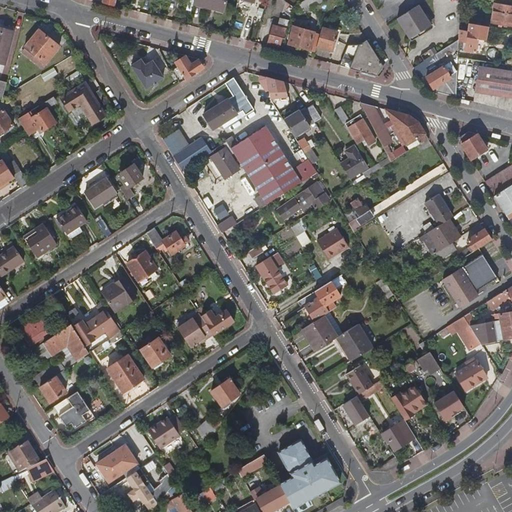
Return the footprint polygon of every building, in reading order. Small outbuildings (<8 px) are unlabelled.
[(222,12),(225,0),(193,0),(192,4),(222,12)] [(313,13),(310,9),(321,2),(319,0),(304,0),(298,4),(307,17),(313,13)] [(511,27),(511,6),(494,3),(491,23),(511,27)] [(431,26),(418,6),(397,19),(410,39),(431,26)] [(475,53),(477,39),(484,40),(486,26),(460,22),(459,41),(465,42),(464,51),(475,53)] [(0,63),(4,65),(13,29),(0,25),(0,63)] [(278,50),(281,39),(284,40),(286,29),(271,25),(265,47),(278,50)] [(315,48),(318,36),(313,34),(313,33),(310,32),(311,28),(305,26),(304,29),(292,26),(288,44),(314,52),(315,48)] [(331,52),(335,33),(320,29),(318,36),(315,48),(331,52)] [(45,64),(59,46),(39,30),(25,49),(26,49),(45,64)] [(381,66),(365,40),(358,46),(346,45),(339,66),(376,76),(381,66)] [(436,64),(458,50),(459,41),(437,54),(431,57),(436,64)] [(45,64),(26,49),(21,55),(40,70),(45,64)] [(431,57),(437,54),(434,49),(428,52),(431,57)] [(426,60),(431,57),(428,52),(421,57),(423,62),(424,62),(426,60)] [(147,90),(166,80),(151,53),(132,63),(147,90)] [(428,68),(436,64),(431,57),(426,60),(424,62),(428,68)] [(178,84),(201,69),(196,61),(189,66),(184,58),(175,63),(178,67),(170,72),(178,84)] [(428,68),(424,62),(423,62),(414,68),(420,77),(423,75),(430,72),(428,68)] [(511,98),(511,74),(478,69),(478,67),(466,64),(462,85),(475,88),(474,92),(511,98)] [(456,74),(451,65),(444,69),(450,78),(456,74)] [(450,78),(444,69),(443,67),(431,74),(425,78),(434,92),(437,93),(455,97),(457,73),(456,74),(450,78)] [(52,81),(48,73),(41,77),(45,85),(52,81)] [(285,99),(283,83),(253,75),(264,93),(267,92),(269,101),(285,99)] [(252,110),(232,78),(220,86),(229,100),(207,114),(215,126),(220,123),(222,127),(236,117),(234,114),(240,111),(243,115),(252,110)] [(94,123),(106,115),(86,84),(62,99),(70,111),(82,104),(94,123)] [(56,102),(53,97),(43,104),(46,109),(56,102)] [(25,112),(31,108),(28,103),(22,107),(25,112)] [(391,142),(373,107),(359,103),(388,159),(389,163),(395,159),(392,153),(390,153),(386,145),(391,142)] [(318,120),(311,107),(305,111),(312,124),(318,120)] [(305,111),(302,108),(298,111),(308,127),(312,124),(305,111)] [(345,119),(338,108),(333,111),(340,122),(345,119)] [(17,120),(28,136),(37,130),(40,133),(55,122),(46,109),(30,119),(27,114),(17,120)] [(427,140),(416,123),(407,116),(385,110),(397,131),(393,133),(401,146),(404,144),(406,146),(416,140),(419,145),(427,140)] [(0,135),(13,127),(2,111),(0,112),(0,135)] [(308,127),(298,111),(282,121),(292,137),(308,127)] [(282,121),(278,114),(274,117),(278,123),(282,121)] [(375,142),(359,116),(345,125),(357,144),(363,140),(367,146),(375,142)] [(293,177),(259,122),(225,142),(226,144),(233,157),(238,154),(262,194),(258,197),(264,206),(298,185),(293,177)] [(209,154),(200,139),(186,148),(176,132),(171,136),(188,159),(194,164),(209,154)] [(487,153),(476,135),(467,132),(458,138),(460,145),(470,160),(483,152),(485,155),(487,153)] [(163,141),(182,171),(194,164),(188,159),(171,136),(163,141)] [(317,161),(303,139),(296,143),(304,156),(309,164),(310,166),(317,161)] [(238,171),(224,148),(209,158),(223,180),(238,171)] [(364,170),(352,148),(342,154),(346,161),(338,166),(347,180),(364,170)] [(119,176),(124,183),(119,187),(127,200),(134,195),(129,187),(142,178),(136,169),(142,164),(138,157),(132,161),(135,166),(119,176)] [(4,183),(13,177),(12,176),(5,165),(1,159),(0,160),(0,188),(6,185),(4,183)] [(371,175),(389,163),(388,159),(369,171),(371,175)] [(13,177),(20,188),(28,183),(13,160),(5,165),(12,176),(13,177)] [(310,166),(309,164),(301,168),(293,177),(298,185),(315,174),(310,166)] [(511,166),(484,183),(493,197),(511,227),(511,166)] [(116,194),(106,178),(84,193),(95,208),(102,204),(103,206),(117,197),(115,194),(116,194)] [(361,188),(358,183),(354,185),(352,187),(358,196),(369,190),(367,185),(361,188)] [(297,208),(308,201),(309,204),(314,211),(327,203),(315,184),(275,209),(281,219),(297,209),(297,208)] [(451,217),(437,194),(424,202),(438,225),(447,220),(451,217)] [(264,206),(258,197),(253,200),(258,210),(264,206)] [(367,211),(363,204),(361,205),(359,202),(358,203),(355,199),(349,203),(354,210),(350,212),(348,209),(342,213),(348,223),(355,219),(367,211)] [(299,211),(309,204),(308,201),(297,208),(297,209),(299,211)] [(86,221),(75,206),(56,219),(66,234),(67,233),(70,237),(83,230),(80,225),(86,221)] [(359,224),(371,217),(367,211),(355,219),(359,224)] [(232,216),(216,225),(221,233),(236,224),(232,216)] [(458,238),(447,220),(438,225),(421,235),(433,254),(439,250),(450,243),(458,238)] [(424,232),(430,228),(427,223),(420,227),(424,232)] [(56,243),(43,224),(36,228),(35,227),(23,235),(36,257),(56,243)] [(105,226),(100,229),(106,238),(111,235),(105,226)] [(161,241),(153,228),(145,233),(155,248),(163,243),(170,255),(184,245),(183,244),(179,238),(175,232),(161,241)] [(347,248),(335,230),(316,243),(327,260),(347,248)] [(483,245),(490,241),(483,230),(467,240),(473,251),(483,245)] [(186,235),(179,238),(183,244),(190,240),(186,235)] [(455,250),(450,243),(439,250),(443,258),(455,250)] [(259,245),(247,252),(251,260),(263,252),(259,245)] [(0,276),(23,261),(14,247),(0,256),(0,276)] [(156,269),(145,252),(127,264),(139,281),(149,274),(153,280),(158,276),(154,271),(156,269)] [(284,264),(277,253),(255,266),(273,293),(287,284),(282,277),(277,269),(284,264)] [(441,280),(448,292),(488,266),(481,255),(441,280)] [(284,264),(277,269),(282,277),(289,273),(284,264)] [(448,292),(458,308),(476,296),(474,292),(496,278),(488,266),(448,292)] [(114,310),(135,296),(123,276),(101,289),(114,310)] [(384,284),(382,281),(377,284),(387,299),(392,296),(384,284)] [(338,299),(329,283),(313,293),(316,299),(323,309),(338,299)] [(491,311),(510,299),(511,301),(511,285),(474,310),(462,317),(467,325),(479,343),(511,337),(511,306),(505,308),(505,312),(491,315),(492,321),(475,324),(471,320),(489,309),(491,311)] [(307,304),(316,299),(313,293),(303,299),(305,302),(307,304)] [(323,309),(316,299),(307,304),(302,308),(302,309),(312,324),(322,318),(327,315),(323,309)] [(51,315),(58,310),(53,301),(45,306),(51,315)] [(95,307),(99,313),(106,308),(102,303),(95,307)] [(213,333),(214,334),(235,320),(227,309),(216,317),(210,309),(206,312),(201,305),(197,308),(199,312),(201,315),(213,333)] [(400,311),(397,305),(391,309),(394,314),(400,311)] [(112,337),(121,331),(118,326),(106,308),(99,313),(82,323),(81,320),(72,326),(89,353),(112,337)] [(201,315),(199,312),(177,328),(189,346),(199,339),(205,335),(206,338),(213,333),(201,315)] [(340,335),(327,315),(322,318),(335,338),(340,335)] [(19,330),(30,346),(31,345),(34,349),(43,343),(53,336),(50,333),(46,327),(39,317),(19,330)] [(456,332),(467,325),(462,317),(456,321),(445,328),(450,335),(456,332)] [(335,338),(322,318),(312,324),(301,331),(314,352),(335,339),(335,338)] [(52,322),(46,327),(50,333),(53,336),(67,327),(64,322),(56,327),(52,322)] [(39,364),(51,355),(55,352),(66,368),(89,353),(72,326),(71,324),(67,327),(53,336),(43,343),(34,349),(31,351),(39,364)] [(370,349),(356,325),(340,335),(335,338),(335,339),(349,362),(370,349)] [(479,343),(467,325),(456,332),(469,353),(480,345),(479,343)] [(450,335),(445,328),(440,331),(445,338),(450,335)] [(500,349),(499,343),(480,346),(484,352),(500,349)] [(157,376),(174,364),(163,347),(145,358),(157,376)] [(123,392),(143,378),(127,354),(107,368),(123,392)] [(437,369),(428,354),(416,361),(422,372),(425,370),(428,375),(437,369)] [(465,368),(474,363),(472,359),(463,365),(465,368)] [(405,374),(414,369),(410,364),(409,362),(401,367),(405,374)] [(34,378),(39,386),(55,375),(63,370),(57,363),(34,378)] [(464,392),(484,379),(474,363),(465,368),(454,375),(464,392)] [(370,387),(358,368),(344,376),(356,396),(357,395),(360,393),(370,387)] [(63,370),(55,375),(60,384),(69,378),(64,370),(63,370)] [(55,375),(39,386),(50,401),(65,391),(60,384),(55,375)] [(238,394),(228,379),(210,391),(220,406),(238,394)] [(362,398),(380,387),(378,382),(370,387),(360,393),(362,397),(362,398)] [(425,404),(413,386),(399,395),(410,414),(425,404)] [(454,411),(461,407),(451,390),(430,403),(442,422),(450,417),(447,413),(453,410),(454,411)] [(82,414),(89,409),(77,391),(53,407),(66,426),(71,422),(75,428),(86,420),(82,414)] [(366,417),(354,397),(341,405),(353,425),(366,417)] [(86,420),(93,415),(89,409),(82,414),(86,420)] [(185,430),(176,415),(169,420),(167,418),(148,431),(160,449),(180,436),(179,434),(185,430)] [(355,428),(368,420),(366,417),(353,425),(355,428)] [(206,443),(207,441),(214,432),(207,421),(196,429),(206,443)] [(407,443),(401,434),(407,430),(402,423),(397,426),(396,425),(381,434),(387,443),(388,442),(394,451),(407,443)] [(414,439),(408,430),(407,430),(401,434),(407,443),(414,439)] [(25,471),(41,462),(28,443),(12,454),(18,463),(15,464),(20,474),(25,471)] [(126,478),(139,470),(136,464),(136,463),(125,445),(96,464),(108,482),(122,473),(126,478)] [(293,511),(339,484),(325,460),(312,468),(299,445),(278,458),(292,480),(278,488),(293,511)] [(154,460),(151,455),(141,462),(144,467),(154,460)] [(274,481),(260,457),(234,472),(237,478),(259,464),(269,480),(265,483),(267,486),(274,481)] [(54,472),(46,459),(41,462),(25,471),(28,477),(32,483),(54,472)] [(384,473),(399,465),(396,459),(379,468),(382,472),(384,473)] [(151,500),(157,505),(174,486),(166,475),(158,484),(160,486),(155,492),(139,470),(126,478),(122,481),(140,507),(151,500)] [(17,482),(28,477),(25,471),(20,474),(13,477),(17,482)] [(168,474),(175,485),(179,480),(172,471),(168,474)] [(17,482),(13,477),(0,484),(0,486),(3,493),(13,488),(12,487),(18,484),(17,482)] [(169,498),(177,494),(173,488),(167,495),(169,498)] [(28,500),(31,504),(36,511),(58,511),(66,507),(55,491),(43,499),(40,493),(28,500)] [(272,511),(281,507),(271,491),(256,500),(262,511),(272,511)] [(187,511),(182,503),(179,498),(169,503),(173,510),(169,511),(187,511)]
